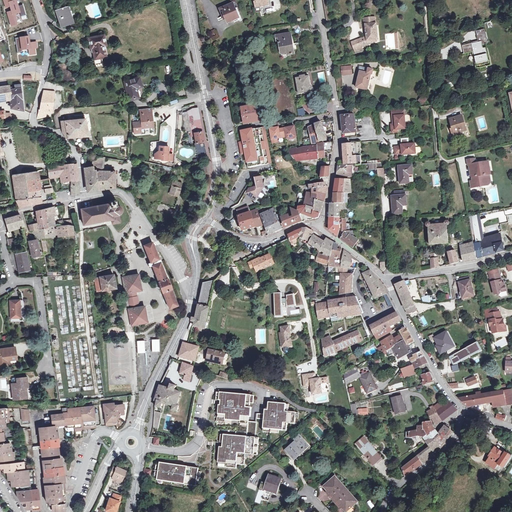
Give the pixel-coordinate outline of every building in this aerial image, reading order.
[(10,0),(3,0),(5,6),(9,5),(11,10),(8,13),(11,24),(15,23),(12,13),(19,11),(15,0),(11,1),(10,0)] [(220,9),(223,15),(223,16),(222,16),(223,19),(226,17),(228,22),(237,18),(238,20),(238,21),(239,21),(240,21),(241,21),(242,20),(242,19),(238,8),(236,9),(234,3),(220,9)] [(70,5),(56,10),(61,26),(71,22),(69,15),(73,14),(70,5)] [(365,29),(366,29),(367,37),(352,42),(356,53),(363,50),(362,47),(368,44),(368,41),(378,40),(377,23),(375,23),(375,17),(364,18),(365,29)] [(311,20),(303,22),(304,29),(312,28),(311,20)] [(480,32),(476,33),(478,41),(479,42),(463,46),(464,53),(474,51),(477,66),(480,65),(480,68),(485,67),(485,64),(489,63),(486,48),(483,48),(482,44),(488,43),(485,29),(479,30),(480,32)] [(277,41),(279,40),(281,53),(287,53),(287,55),(294,54),(293,45),(292,46),(290,33),(276,36),(277,41)] [(20,38),(16,39),(18,52),(21,51),(21,48),(28,47),(29,54),(35,53),(34,47),(37,47),(36,42),(29,43),(28,35),(20,36),(20,38)] [(95,59),(102,57),(106,56),(104,46),(106,45),(104,35),(89,38),(91,48),(93,48),(95,59)] [(102,57),(95,59),(94,59),(96,66),(104,65),(102,57)] [(342,75),(352,74),(351,66),(342,67),(342,75)] [(369,69),(368,73),(361,71),(357,87),(367,90),(371,74),(373,75),(374,70),(369,69)] [(311,87),(310,81),(309,76),(306,77),(305,75),(300,76),(300,78),(296,78),(299,94),(312,92),(312,91),(313,91),(313,90),(314,89),(313,89),(313,88),(313,87),(312,87),(311,87)] [(139,98),(136,88),(142,87),(139,78),(125,82),(130,100),(139,98)] [(9,85),(0,86),(0,100),(10,99),(11,108),(23,110),(20,88),(22,88),(21,84),(15,85),(15,88),(12,89),(12,87),(10,87),(9,85)] [(54,92),(43,91),(41,100),(41,110),(39,110),(37,119),(46,116),(46,113),(52,112),(54,92)] [(289,111),(288,97),(276,98),(278,112),(289,111)] [(255,106),(243,108),(244,113),(243,113),(244,119),(247,118),(248,122),(248,123),(254,122),(253,119),(258,118),(255,106)] [(154,126),(152,108),(149,108),(139,110),(141,122),(133,123),(134,133),(142,132),(142,128),(154,126)] [(188,113),(185,114),(189,132),(191,132),(192,136),(195,136),(196,143),(204,142),(198,108),(191,109),(188,112),(188,113)] [(304,108),(297,109),(298,116),(305,115),(304,108)] [(403,108),(392,109),(393,124),(391,124),(392,132),(398,132),(398,129),(406,128),(405,115),(404,115),(403,108)] [(66,138),(68,138),(89,136),(85,115),(75,116),(75,119),(61,121),(62,131),(66,138)] [(355,115),(347,116),(342,116),(344,134),(342,134),(342,137),(347,137),(347,133),(357,132),(355,115)] [(450,119),(453,129),(451,129),(454,137),(462,134),(461,131),(465,129),(463,123),(465,123),(462,115),(450,119)] [(327,140),(324,130),(322,122),(309,127),(309,129),(309,131),(311,138),(304,139),(305,146),(307,146),(316,145),(316,143),(323,142),(323,141),(327,140)] [(295,126),(285,128),(287,139),(297,137),(295,126)] [(241,132),(243,142),(239,143),(241,151),(245,150),(248,168),(271,163),(264,127),(241,132)] [(279,127),(275,128),(270,129),(273,143),(277,142),(277,139),(281,138),(279,130),(279,127)] [(204,142),(196,143),(195,143),(195,146),(197,156),(206,154),(204,142)] [(318,146),(319,158),(325,158),(325,152),(333,151),(334,142),(324,143),(318,144),(318,146)] [(345,164),(353,163),(352,144),(352,142),(350,142),(343,142),(343,145),(345,164)] [(359,142),(354,142),(352,142),(352,144),(353,163),(356,163),(356,156),(361,156),(360,142),(359,142)] [(416,143),(402,145),(402,146),(395,146),(396,154),(403,153),(403,154),(416,153),(416,143)] [(169,147),(160,146),(159,150),(156,154),(155,158),(163,159),(163,160),(173,160),(173,154),(166,154),(166,152),(169,152),(169,147)] [(297,149),(297,148),(288,151),(296,160),(316,159),(318,158),(319,158),(318,146),(304,147),(297,149)] [(115,171),(102,171),(98,170),(98,166),(102,167),(103,157),(99,156),(98,158),(92,156),(92,166),(85,167),(86,173),(87,173),(87,190),(87,191),(116,188),(115,171)] [(54,166),(47,168),(49,178),(59,176),(59,173),(60,173),(62,182),(72,180),(72,186),(79,185),(78,175),(75,176),(74,168),(78,167),(77,163),(74,164),(73,163),(60,165),(54,166)] [(477,164),(469,165),(470,172),(473,173),(474,181),(470,182),(471,188),(478,187),(478,185),(483,185),(483,186),(489,185),(491,182),(490,175),(491,174),(489,163),(482,164),(482,165),(477,165),(477,164)] [(401,183),(410,183),(409,174),(413,174),(412,165),(399,166),(401,183)] [(322,166),(322,167),(321,177),(329,177),(330,167),(330,166),(322,166)] [(346,176),(347,166),(338,167),(338,169),(338,172),(341,172),(341,176),(346,176)] [(38,178),(38,177),(37,170),(12,174),(16,200),(26,198),(25,192),(24,180),(38,178)] [(262,176),(255,178),(256,186),(249,188),(245,193),(252,197),(253,195),(257,197),(264,187),(262,176)] [(25,192),(40,189),(39,180),(38,178),(24,180),(25,192)] [(344,193),(345,181),(336,180),(334,193),(336,193),(342,193),(344,193)] [(174,181),(170,193),(164,192),(161,204),(174,208),(182,184),(174,181)] [(344,193),(347,193),(352,193),(351,181),(345,181),(344,193)] [(322,187),(321,183),(317,184),(309,185),(310,189),(313,188),(312,193),(308,193),(307,203),(305,201),(301,199),(299,199),(298,207),(298,206),(306,206),(314,208),(316,201),(312,200),(313,194),(318,195),(319,193),(326,194),(329,186),(328,186),(322,187)] [(80,193),(79,185),(72,186),(71,186),(72,195),(73,195),(73,194),(80,193)] [(26,198),(41,196),(40,189),(25,192),(26,198)] [(312,200),(316,201),(324,202),(326,194),(319,193),(318,195),(313,194),(312,200)] [(344,203),(344,193),(342,193),(336,193),(336,204),(340,204),(344,203)] [(394,214),(403,213),(402,205),(407,205),(406,195),(405,195),(395,196),(392,196),(394,214)] [(42,202),(41,196),(26,198),(16,200),(19,207),(32,204),(41,203),(42,202)] [(112,219),(113,223),(120,221),(119,214),(120,213),(121,213),(121,212),(122,212),(122,211),(122,210),(122,209),(122,208),(122,207),(121,207),(120,206),(119,206),(117,206),(116,200),(110,201),(110,203),(81,209),(83,217),(84,225),(105,220),(112,219)] [(323,205),(324,202),(316,201),(314,208),(313,212),(320,214),(323,205)] [(330,217),(340,217),(342,217),(346,218),(346,203),(344,203),(340,204),(336,204),(331,203),(331,204),(330,217)] [(47,217),(52,216),(55,216),(53,206),(45,208),(47,217)] [(313,212),(314,208),(306,206),(298,206),(298,210),(298,211),(299,212),(300,215),(301,213),(315,218),(319,217),(320,214),(313,212)] [(241,209),(237,210),(238,214),(239,216),(243,231),(255,227),(251,213),(250,209),(249,209),(248,207),(244,208),(244,209),(242,210),(241,209)] [(48,226),(47,217),(45,208),(37,210),(36,211),(38,223),(39,229),(48,228),(48,226)] [(277,208),(274,209),(279,221),(283,220),(281,217),(279,212),(277,208)] [(262,215),(265,213),(264,209),(260,211),(260,210),(258,211),(262,223),(263,225),(265,231),(266,234),(269,233),(262,215)] [(274,209),(265,213),(262,215),(269,233),(269,234),(282,228),(279,221),(274,209)] [(299,212),(298,211),(292,209),(294,218),(292,218),(290,219),(289,216),(289,215),(281,217),(283,220),(284,223),(282,224),(284,228),(303,221),(300,215),(299,212)] [(251,213),(255,227),(263,225),(262,223),(258,211),(258,210),(251,213)] [(5,219),(8,229),(23,225),(20,215),(5,219)] [(469,217),(472,235),(473,240),(477,239),(478,243),(474,245),(476,258),(484,256),(505,251),(501,234),(493,236),(494,239),(483,242),(483,240),(483,239),(482,233),(481,233),(479,215),(469,217)] [(340,230),(340,219),(340,217),(330,217),(330,219),(329,230),(334,230),(340,230)] [(32,224),(31,218),(26,218),(27,223),(29,228),(29,229),(30,229),(30,230),(31,230),(32,230),(36,229),(39,229),(38,223),(32,224)] [(428,245),(430,245),(449,244),(448,226),(449,226),(449,225),(450,224),(450,223),(449,222),(449,221),(448,221),(447,221),(446,221),(445,222),(445,223),(445,224),(431,225),(431,224),(431,223),(430,223),(430,221),(427,221),(427,222),(427,223),(426,223),(426,224),(426,225),(426,226),(427,226),(427,227),(428,227),(429,227),(430,242),(427,242),(428,245)] [(69,235),(69,234),(74,233),(73,226),(69,227),(68,225),(65,226),(65,224),(61,225),(62,226),(58,227),(57,227),(57,228),(58,235),(58,236),(59,236),(61,236),(69,235)] [(54,235),(58,235),(57,228),(57,227),(58,227),(62,226),(61,225),(60,225),(53,226),(54,235)] [(53,226),(48,226),(48,228),(39,229),(36,229),(32,230),(32,232),(38,237),(54,235),(53,226)] [(290,241),(296,239),(298,237),(298,236),(299,236),(300,236),(309,241),(314,232),(308,230),(302,229),(302,230),(295,232),(288,236),(289,238),(290,241)] [(354,237),(350,235),(350,231),(346,231),(345,231),(342,238),(353,247),(359,240),(354,237)] [(321,239),(318,237),(314,235),(310,243),(310,244),(310,245),(313,247),(314,246),(320,250),(325,242),(321,239)] [(13,237),(7,239),(8,246),(15,244),(13,237)] [(327,238),(325,242),(320,250),(330,256),(331,256),(332,249),(333,242),(327,238)] [(28,242),(29,243),(29,244),(32,257),(40,255),(37,240),(28,242)] [(159,259),(153,242),(144,245),(151,262),(159,259)] [(469,254),(463,255),(462,255),(463,261),(476,258),(474,245),(473,243),(461,246),(462,250),(468,249),(469,254)] [(338,263),(335,263),(335,261),(332,261),(333,256),(340,258),(341,251),(337,250),(332,249),(331,256),(330,256),(330,257),(329,265),(329,267),(340,268),(341,268),(342,262),(340,261),(339,262),(338,263)] [(342,262),(341,268),(347,268),(350,268),(351,263),(352,256),(345,250),(342,262)] [(458,263),(458,260),(456,251),(448,252),(451,264),(458,263)] [(19,272),(30,270),(26,252),(16,254),(19,272)] [(432,268),(439,266),(438,259),(439,258),(439,253),(431,254),(432,268)] [(251,268),(254,266),(257,272),(274,264),(270,254),(260,259),(259,258),(249,263),(251,268)] [(326,264),(328,257),(319,254),(317,260),(317,261),(326,264)] [(152,266),(159,282),(158,282),(162,292),(163,292),(170,308),(178,305),(171,289),(172,289),(168,278),(167,278),(161,262),(152,266)] [(503,286),(502,284),(502,281),(501,281),(498,269),(489,271),(494,294),(496,294),(499,296),(501,293),(506,291),(505,286),(503,286)] [(384,287),(371,271),(364,274),(373,292),(376,298),(387,293),(384,287)] [(114,274),(95,277),(97,291),(116,288),(114,274)] [(126,293),(137,291),(142,290),(139,274),(123,277),(126,293)] [(341,274),(341,284),(341,285),(353,285),(353,275),(346,274),(341,274)] [(400,296),(409,293),(406,286),(406,283),(410,282),(410,280),(408,280),(404,281),(395,285),(400,296)] [(474,295),(470,280),(459,283),(461,292),(463,291),(465,297),(474,295)] [(205,328),(210,307),(209,307),(215,281),(204,283),(203,288),(196,318),(193,318),(192,321),(195,322),(194,326),(205,328)] [(353,285),(341,285),(341,294),(352,293),(353,285)] [(126,293),(129,309),(140,307),(137,291),(126,293)] [(403,303),(412,300),(409,293),(400,296),(401,299),(403,303)] [(329,303),(317,305),(319,318),(331,316),(333,328),(328,330),(331,337),(329,337),(323,340),(325,356),(363,339),(362,337),(370,334),(353,295),(346,296),(346,299),(344,299),(344,300),(333,302),(333,301),(329,301),(329,303)] [(11,318),(21,317),(20,300),(10,300),(11,318)] [(416,310),(412,300),(403,303),(406,309),(408,313),(416,310)] [(408,313),(410,316),(419,312),(414,300),(412,300),(416,310),(408,313)] [(145,306),(140,307),(129,309),(131,325),(148,322),(145,306)] [(498,312),(490,313),(491,319),(489,320),(490,326),(492,326),(493,333),(503,332),(503,328),(504,326),(503,319),(501,319),(500,312),(498,312)] [(398,313),(371,327),(375,335),(402,321),(398,313)] [(402,321),(375,335),(377,339),(393,331),(399,327),(404,324),(402,321)] [(288,336),(291,335),(289,326),(281,327),(282,336),(280,337),(282,347),(290,346),(288,336)] [(408,344),(414,341),(406,327),(401,331),(403,335),(405,340),(408,344)] [(435,338),(439,345),(440,348),(439,349),(441,353),(451,348),(449,343),(452,341),(447,332),(435,338)] [(386,351),(387,351),(391,348),(393,347),(397,345),(395,341),(392,335),(382,342),(384,345),(381,347),(384,352),(386,351)] [(395,341),(397,345),(405,340),(403,335),(395,341)] [(145,353),(144,340),(136,340),(137,353),(145,353)] [(405,340),(397,345),(403,356),(412,351),(408,344),(405,340)] [(459,370),(456,364),(481,352),(477,342),(448,356),(453,366),(450,367),(453,373),(459,370)] [(200,347),(188,344),(184,343),(180,356),(196,361),(200,347)] [(389,356),(395,353),(398,358),(403,356),(397,345),(393,347),(391,348),(387,351),(388,354),(389,356)] [(2,350),(0,349),(0,363),(9,362),(9,359),(16,358),(15,347),(1,349),(2,350)] [(225,353),(209,350),(209,352),(208,358),(212,359),(211,362),(222,365),(225,353)] [(411,359),(412,362),(416,360),(416,359),(424,356),(421,351),(414,355),(415,357),(411,359)] [(416,360),(412,362),(413,365),(401,369),(404,378),(415,374),(413,369),(428,363),(424,356),(416,359),(416,360)] [(190,382),(194,366),(193,366),(183,363),(180,373),(186,375),(184,380),(190,382)] [(345,384),(360,376),(361,376),(360,375),(360,373),(359,373),(356,368),(343,375),(345,384)] [(360,376),(361,377),(360,377),(367,393),(377,388),(370,373),(366,374),(365,372),(360,375),(361,376),(360,376)] [(305,386),(312,385),(313,394),(323,393),(320,378),(315,379),(314,373),(303,375),(305,386)] [(422,385),(425,384),(434,381),(430,373),(420,376),(422,385)] [(12,384),(14,399),(26,397),(25,387),(28,387),(27,377),(17,378),(18,383),(12,384)] [(469,386),(477,383),(475,377),(467,380),(469,386)] [(156,397),(155,401),(157,401),(156,407),(162,408),(163,403),(174,406),(173,410),(178,412),(179,406),(178,405),(181,392),(175,391),(177,386),(171,384),(169,388),(160,385),(160,386),(158,391),(156,397)] [(511,389),(503,391),(506,405),(511,404),(511,389)] [(506,405),(503,391),(498,392),(499,400),(493,401),(494,408),(506,405)] [(240,424),(248,424),(249,421),(250,404),(253,404),(254,396),(220,392),(219,400),(221,401),(220,405),(219,405),(217,421),(225,422),(226,420),(241,421),(240,424)] [(481,403),(493,401),(499,400),(498,392),(481,394),(481,392),(477,393),(477,396),(459,398),(468,406),(476,404),(481,403)] [(392,398),(396,414),(406,411),(402,396),(392,398)] [(279,430),(287,431),(288,423),(295,424),(296,418),(296,413),(296,412),(286,411),(286,404),(277,403),(277,400),(269,399),(268,410),(265,410),(265,414),(258,414),(257,419),(264,419),(263,429),(264,429),(279,430)] [(450,412),(456,408),(450,402),(445,405),(450,412)] [(105,405),(106,412),(105,413),(107,425),(117,423),(116,417),(120,417),(120,414),(124,413),(123,409),(124,408),(123,404),(118,404),(118,403),(105,404),(105,405)] [(93,405),(80,407),(82,426),(90,425),(90,428),(96,427),(93,405)] [(450,412),(445,405),(437,411),(442,420),(443,420),(458,409),(456,408),(450,412)] [(82,426),(80,407),(68,409),(68,412),(63,413),(64,424),(66,424),(66,428),(74,427),(75,430),(82,429),(82,426)] [(0,440),(4,440),(3,432),(2,432),(1,423),(15,421),(14,415),(14,411),(13,411),(13,408),(4,408),(0,408),(0,440)] [(30,420),(29,409),(21,409),(22,421),(30,420)] [(441,421),(436,409),(433,410),(429,412),(431,419),(433,419),(436,424),(441,421)] [(64,424),(63,413),(51,415),(52,426),(56,425),(64,424)] [(257,422),(249,421),(248,424),(247,437),(255,437),(257,422)] [(423,423),(423,425),(424,429),(427,435),(434,429),(433,426),(432,421),(423,423)] [(39,428),(40,436),(55,434),(55,432),(56,432),(56,425),(52,426),(39,428)] [(417,435),(424,437),(427,435),(424,429),(423,425),(422,425),(417,426),(417,430),(409,431),(410,437),(417,435)] [(448,428),(444,425),(438,434),(439,435),(434,438),(441,448),(446,444),(445,443),(453,432),(448,428)] [(32,436),(31,427),(23,428),(24,437),(32,436)] [(434,429),(427,435),(424,437),(427,441),(428,442),(434,438),(439,435),(438,434),(434,429)] [(258,455),(259,438),(255,437),(247,437),(224,434),(224,435),(223,443),(223,447),(220,447),(218,467),(237,469),(237,464),(245,465),(245,454),(258,455)] [(295,460),(300,455),(299,454),(309,445),(300,435),(295,439),(297,441),(291,447),(290,446),(286,450),(295,460)] [(356,445),(373,465),(382,457),(365,437),(356,445)] [(57,446),(56,438),(40,440),(41,448),(57,446)] [(434,438),(428,442),(431,446),(436,452),(438,450),(441,448),(434,438)] [(0,461),(13,459),(11,447),(7,447),(7,443),(0,443),(0,461)] [(310,446),(309,445),(299,454),(300,455),(310,446)] [(57,446),(41,448),(42,456),(58,454),(57,446)] [(436,452),(431,446),(427,449),(432,456),(436,452)] [(499,464),(504,467),(511,456),(506,452),(505,454),(495,447),(489,456),(490,456),(486,462),(495,468),(498,463),(499,464)] [(449,448),(444,454),(448,458),(454,453),(449,448)] [(34,457),(33,449),(25,450),(26,458),(34,457)] [(427,449),(423,452),(428,459),(432,456),(427,449)] [(406,476),(422,463),(428,459),(423,452),(420,454),(418,456),(417,456),(403,467),(406,476)] [(44,469),(61,467),(59,458),(43,460),(44,469)] [(4,472),(9,471),(26,469),(26,465),(25,461),(1,464),(2,468),(4,468),(4,472)] [(197,485),(200,468),(161,462),(158,480),(197,485)] [(498,463),(495,468),(501,473),(505,467),(504,467),(499,464),(498,463)] [(116,466),(115,468),(112,476),(113,480),(117,481),(121,480),(122,477),(125,476),(124,473),(125,470),(116,466)] [(26,469),(9,471),(10,479),(11,479),(12,486),(19,485),(19,487),(28,486),(28,487),(29,487),(37,486),(35,468),(26,469)] [(151,471),(145,469),(143,479),(149,480),(151,471)] [(265,489),(276,493),(281,479),(270,475),(265,489)] [(324,487),(333,498),(332,499),(336,503),(337,502),(346,511),(347,511),(357,504),(348,494),(350,493),(344,485),(342,487),(334,478),(324,487)] [(47,497),(62,496),(63,495),(62,491),(63,491),(62,483),(46,485),(47,497)] [(29,487),(30,490),(32,508),(32,511),(40,511),(37,486),(29,487)] [(17,496),(18,497),(20,501),(23,501),(23,506),(25,509),(31,508),(32,508),(30,490),(17,491),(17,496)] [(111,498),(109,498),(105,510),(110,511),(115,511),(120,496),(113,493),(111,498)] [(62,496),(47,497),(47,501),(51,501),(52,509),(63,508),(62,496)]
